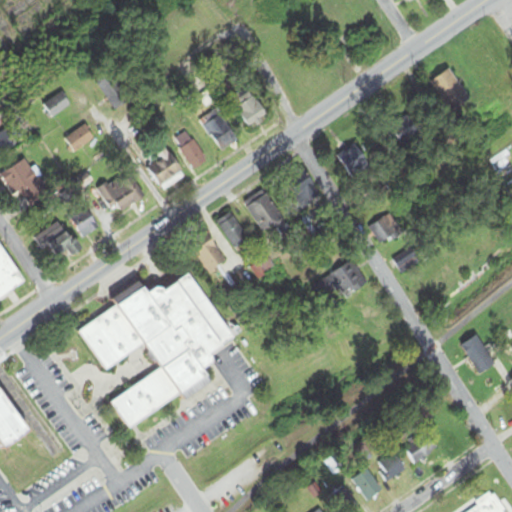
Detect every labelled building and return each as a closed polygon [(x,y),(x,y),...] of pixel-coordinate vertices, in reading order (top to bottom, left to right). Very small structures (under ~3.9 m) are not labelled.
[(430,82),(451,115),(470,103),(449,70),(430,82)] [(114,111),(139,95),(125,74),(100,89),(114,111)] [(71,107),(61,93),(43,106),(52,119),(71,107)] [(244,129),(266,123),(258,93),(237,98),(244,129)] [(202,119),(217,153),(237,144),(222,110),(202,119)] [(389,129),(403,147),(421,132),(407,114),(389,129)] [(95,139),(84,125),(64,140),(75,154),(95,139)] [(0,156),(16,145),(6,129),(0,133),(0,156)] [(197,172),(210,161),(185,132),(172,143),(197,172)] [(370,163),(358,143),(337,156),(349,176),(370,163)] [(184,175),(162,144),(145,157),(151,165),(146,169),(162,191),(184,175)] [(0,175),(12,199),(39,186),(27,161),(0,173),(0,175)] [(106,209),(117,205),(120,211),(142,202),(130,174),(97,187),(106,209)] [(320,195),(308,175),(290,186),(303,206),(320,195)] [(259,234),(283,224),(268,192),(245,202),(259,234)] [(99,227),(81,202),(66,213),(85,238),(99,227)] [(236,251),(252,239),(231,211),(215,223),(236,251)] [(399,240),(389,217),(370,225),(380,248),(399,240)] [(319,238),(306,218),(296,225),(309,244),(319,238)] [(79,247),(57,220),(34,239),(55,266),(79,247)] [(210,275),(227,263),(207,235),(190,247),(210,275)] [(0,300),(25,284),(0,244),(0,300)] [(402,275),(418,265),(410,251),(393,262),(402,275)] [(314,285),(322,301),(339,291),(344,300),(368,287),(355,263),(314,285)] [(80,331),(106,373),(149,347),(164,373),(113,404),(130,432),(185,399),(189,404),(217,387),(209,373),(219,367),(213,358),(235,345),(194,276),(166,293),(164,289),(150,297),(142,284),(113,301),(118,309),(80,331)] [(493,369),(480,338),(463,345),(476,376),(493,369)] [(32,437),(1,392),(0,392),(0,442),(8,454),(32,437)] [(438,451),(426,433),(403,448),(414,466),(438,451)] [(387,484),(406,472),(395,454),(375,466),(387,484)] [(365,504),(382,495),(369,471),(353,480),(365,504)] [(348,511),(356,504),(341,488),(326,502),(335,511),(348,511)] [(465,511),(502,511),(495,497),(465,511)]
